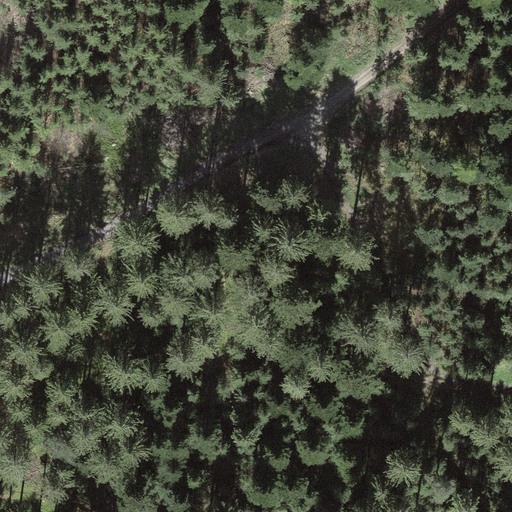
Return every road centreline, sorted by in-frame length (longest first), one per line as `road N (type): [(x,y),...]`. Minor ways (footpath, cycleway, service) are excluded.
road 1 (track): [(469,0),(406,51),(113,243),(0,301)]
road 2 (track): [(2,300),(511,402)]
